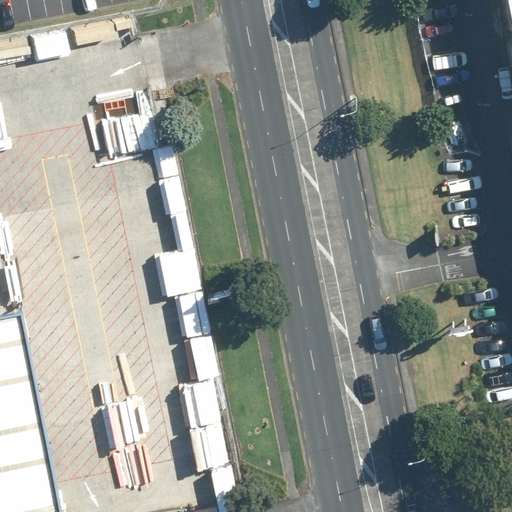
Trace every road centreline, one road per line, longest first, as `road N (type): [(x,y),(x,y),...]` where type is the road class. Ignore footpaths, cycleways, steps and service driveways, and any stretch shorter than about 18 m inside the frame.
road 1 (primary): [(274,0),(377,511)]
road 2 (unknown): [(52,163),(141,511)]
